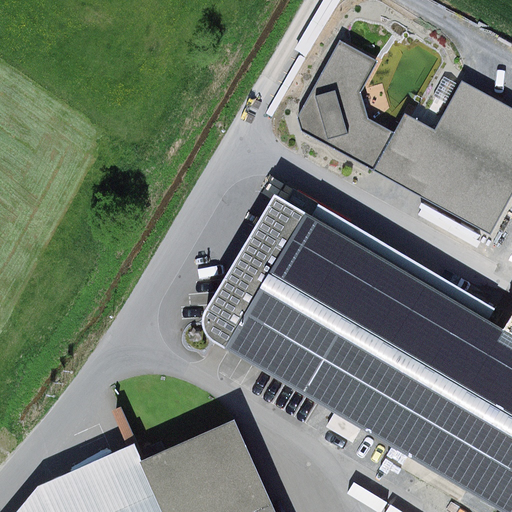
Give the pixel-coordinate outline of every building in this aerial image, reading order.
[(375,61),(339,41),(296,117),(302,128),(367,163),(385,130),(367,120),(360,88),(375,61)] [(407,115),(377,170),(491,232),(511,193),(511,110),(460,83),(435,130),(407,115)] [(511,511),(511,336),(277,199),(206,319),(208,333),(219,343),(510,511),(511,511)] [(276,511),(236,420),(144,461),(167,511),(276,511)] [(167,511),(144,461),(136,442),(48,481),(20,511),(167,511)]
